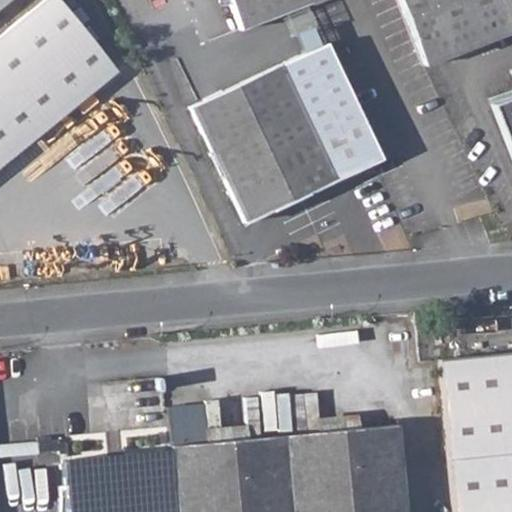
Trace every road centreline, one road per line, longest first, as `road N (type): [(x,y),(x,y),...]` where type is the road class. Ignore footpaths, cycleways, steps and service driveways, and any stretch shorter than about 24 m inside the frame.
road 1 (residential): [(0,322),(511,277)]
road 2 (unknown): [(180,45),(163,73),(162,99),(232,304)]
road 3 (unknown): [(353,30),(455,282)]
road 4 (unknown): [(0,257),(169,232),(187,243),(196,262),(204,306)]
road 5 (unknown): [(511,51),(474,72),(464,96),(509,242)]
road 6 (unknown): [(55,317),(50,398),(0,426)]
